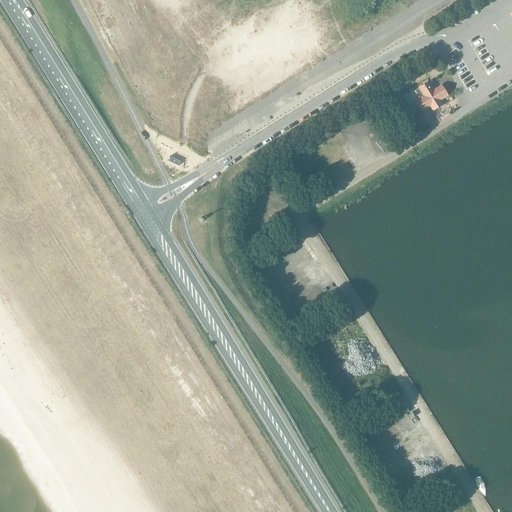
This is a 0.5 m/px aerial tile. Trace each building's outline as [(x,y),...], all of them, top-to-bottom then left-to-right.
[(459,23),(482,11),(480,7),(457,20),(459,23)] [(472,85),(463,63),(453,67),(462,89),(472,85)] [(416,101),(422,112),(430,107),(432,111),(443,104),(440,100),(448,96),(441,85),(434,90),(428,81),(418,88),(423,96),(416,101)] [(495,99),(506,90),(502,85),(491,94),(495,99)] [(180,162),(169,157),(167,161),(178,166),(179,164),(180,162)]
